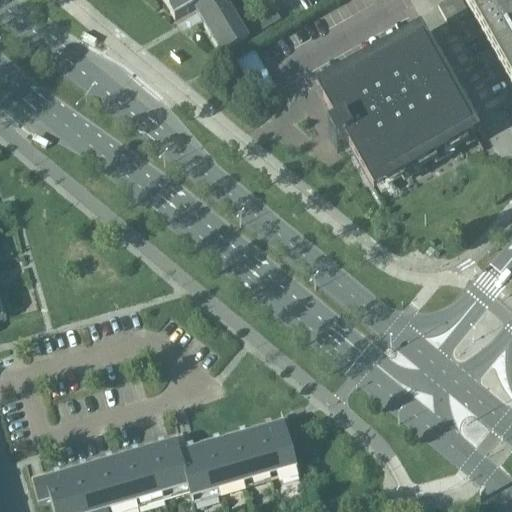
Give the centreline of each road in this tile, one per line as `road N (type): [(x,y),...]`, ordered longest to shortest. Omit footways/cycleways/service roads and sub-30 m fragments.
road 1 (tertiary): [(428,361),(0,3)]
road 2 (tertiary): [(0,70),(420,414)]
road 3 (unclassified): [(510,148),(421,0)]
road 4 (tertiary): [(511,258),(428,361)]
road 5 (tertiary): [(420,414),(511,496)]
